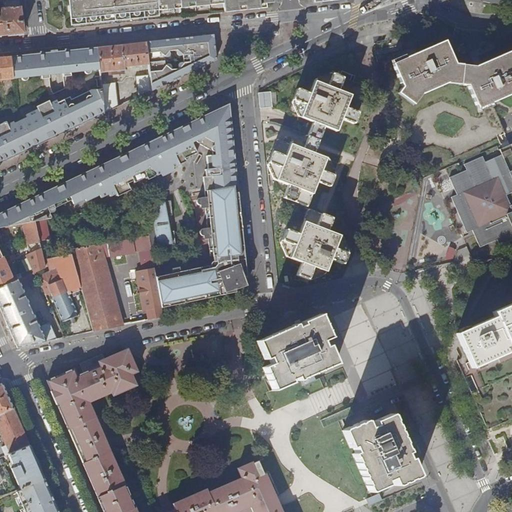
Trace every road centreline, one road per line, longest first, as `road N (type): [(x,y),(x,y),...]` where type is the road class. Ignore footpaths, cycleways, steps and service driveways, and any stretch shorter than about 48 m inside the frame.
road 1 (residential): [(265,304),(387,283),(400,294),(490,494)]
road 2 (residential): [(346,19),(291,16),(39,43)]
road 3 (residential): [(10,365),(265,304)]
road 4 (tertiary): [(0,187),(236,75)]
road 5 (residential): [(265,304),(245,91),(236,75)]
road 6 (residential): [(76,511),(10,365)]
road 7 (tertiary): [(236,75),(346,19)]
